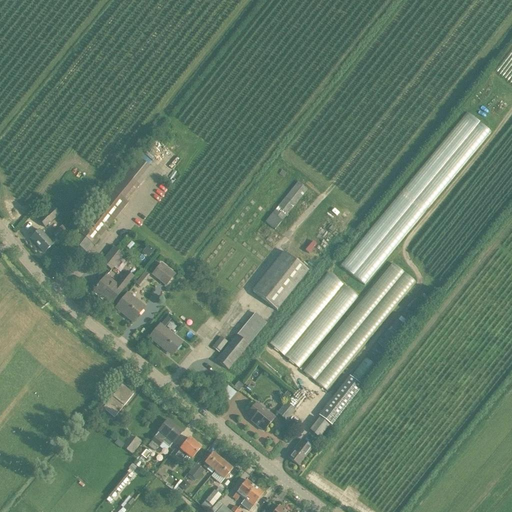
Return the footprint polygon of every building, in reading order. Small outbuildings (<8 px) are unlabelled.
[(467,113),(341,266),(365,286),(491,133),(467,113)] [(112,191),(78,232),(71,240),(87,254),(94,246),(128,204),(126,203),(152,169),(138,158),(112,191)] [(298,182),(265,222),(275,230),(308,190),(298,182)] [(247,225),(249,226),(259,207),(249,201),(235,227),(244,232),(247,225)] [(60,215),(49,203),(34,216),(45,228),(60,215)] [(65,216),(48,231),(49,232),(45,236),(40,231),(31,239),(44,254),(53,245),(50,242),(54,238),(55,239),(71,223),(65,216)] [(232,226),(228,231),(237,238),(241,233),(232,226)] [(253,234),(245,244),(264,259),(272,249),(253,234)] [(209,261),(219,268),(233,249),(223,242),(209,261)] [(143,253),(150,257),(154,250),(146,246),(143,253)] [(123,256),(113,249),(102,263),(112,270),(123,256)] [(277,311),(308,271),(284,252),(252,292),(277,311)] [(241,286),(256,267),(246,259),(231,278),(241,286)] [(152,275),(166,287),(176,275),(161,263),(152,275)] [(416,283),(392,264),(303,372),(326,391),(416,283)] [(150,276),(145,272),(135,284),(140,288),(150,276)] [(110,305),(133,277),(127,273),(117,285),(107,276),(94,292),(110,305)] [(328,273),(269,344),(299,368),(358,297),(328,273)] [(133,321),(144,307),(128,294),(115,309),(123,315),(123,314),(133,321)] [(242,328),(254,312),(247,306),(239,317),(239,316),(234,322),(242,328)] [(255,314),(236,337),(216,362),(227,371),(267,323),(255,314)] [(407,327),(397,319),(377,343),(387,351),(407,327)] [(173,356),(182,344),(161,327),(150,340),(162,350),(163,348),(173,356)] [(213,347),(219,351),(227,341),(221,336),(213,347)] [(364,358),(349,378),(348,377),(318,417),(331,426),(376,367),(364,358)] [(238,382),(233,389),(238,393),(243,387),(238,382)] [(120,410),(132,394),(122,386),(110,402),(109,401),(103,408),(114,417),(120,410)] [(274,418),(255,403),(247,413),(253,418),(250,421),(263,431),(274,418)] [(286,403),(277,413),(287,422),(296,411),(286,403)] [(319,419),(310,431),(320,438),(329,426),(319,419)] [(181,432),(168,421),(151,441),(152,441),(148,446),(155,452),(159,447),(159,448),(163,442),(169,447),(181,432)] [(136,437),(126,450),(133,455),(143,442),(136,437)] [(191,460),(200,448),(189,439),(175,457),(180,461),(185,455),(191,460)] [(118,440),(115,444),(121,449),(124,444),(118,440)] [(298,466),(312,449),(301,440),(288,458),(298,466)] [(214,472),(222,462),(212,454),(204,464),(214,472)] [(129,467),(133,470),(137,465),(133,462),(129,467)] [(214,472),(215,473),(211,477),(220,484),(232,470),(222,462),(214,472)] [(196,481),(204,471),(196,464),(188,474),(196,481)] [(127,472),(108,495),(111,497),(130,474),(127,472)] [(180,487),(186,492),(191,486),(185,481),(180,487)] [(244,500),(254,487),(246,481),(233,498),(237,501),(240,497),(244,500)] [(254,487),(244,500),(249,504),(245,508),(249,511),(263,494),(254,487)] [(394,490),(380,509),(384,511),(397,511),(407,499),(394,490)] [(202,506),(206,510),(210,505),(212,506),(221,496),(214,491),(202,506)] [(123,509),(126,511),(135,502),(132,499),(123,509)]
